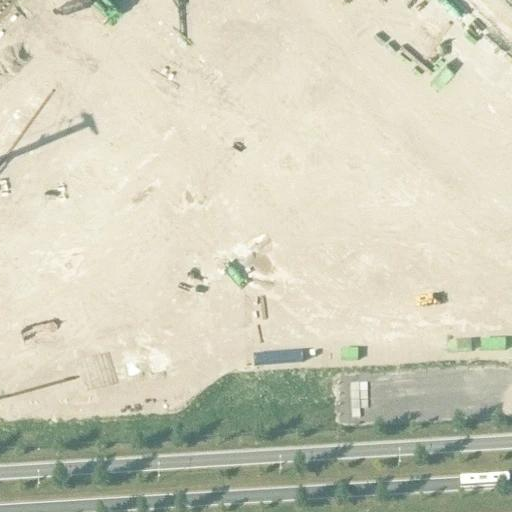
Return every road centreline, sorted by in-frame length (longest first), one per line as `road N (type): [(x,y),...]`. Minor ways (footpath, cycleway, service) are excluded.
road 1 (tertiary): [(0,511),(511,480)]
road 2 (tertiary): [(511,443),(0,473)]
